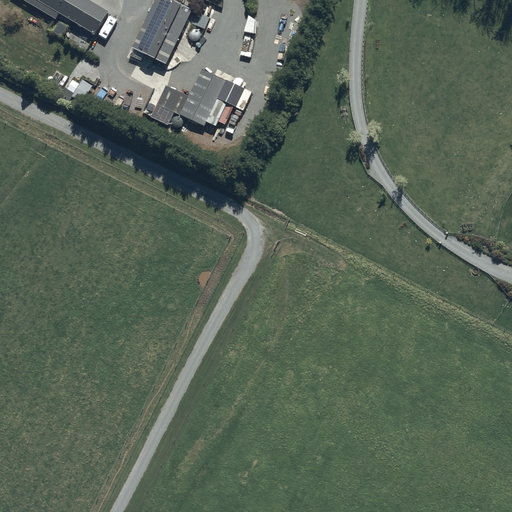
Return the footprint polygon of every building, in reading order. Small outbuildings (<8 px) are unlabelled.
[(19,0),(56,22),(58,19),(68,25),(71,21),(96,36),(109,14),(85,0),(19,0)] [(167,62),(192,7),(176,0),(154,0),(130,53),(142,58),(145,52),(167,62)] [(198,29),(197,29),(196,28),(195,28),(194,28),(193,29),(192,29),(191,29),(191,30),(190,30),(190,31),(189,32),(189,33),(189,34),(189,35),(189,36),(189,37),(189,38),(190,38),(190,39),(191,39),(191,40),(192,40),(193,40),(193,41),(194,41),(195,41),(196,41),(197,40),(198,40),(199,39),(200,39),(200,38),(200,37),(201,37),(201,36),(201,35),(201,34),(201,33),(201,32),(200,32),(200,31),(199,30),(198,29)] [(246,59),(239,56),(230,74),(237,78),(246,59)] [(216,78),(203,71),(190,99),(158,83),(155,90),(163,93),(157,106),(205,128),(226,83),(222,81),(225,75),(218,72),(216,78)] [(80,86),(73,81),(67,90),(65,89),(64,91),(61,89),(58,94),(60,96),(59,97),(69,104),(75,95),(74,94),(80,86)]
